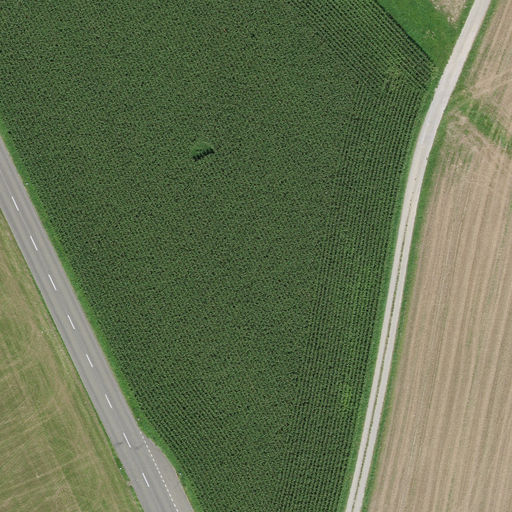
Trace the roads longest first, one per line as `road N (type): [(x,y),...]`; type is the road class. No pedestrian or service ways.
road 1 (track): [(483,0),(419,159),(391,340),(348,511)]
road 2 (tertiary): [(159,511),(0,173)]
